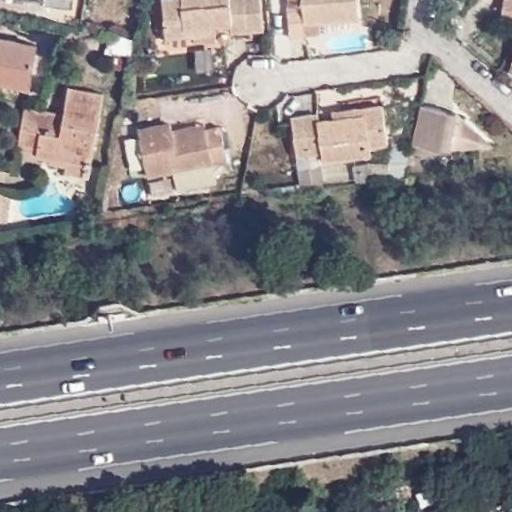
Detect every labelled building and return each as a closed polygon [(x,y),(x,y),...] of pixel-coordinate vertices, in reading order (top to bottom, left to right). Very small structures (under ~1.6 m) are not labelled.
[(162,0),(166,36),(216,31),(216,24),(230,23),(231,31),(262,28),(259,0),(162,0)] [(304,22),(320,20),(359,17),(357,0),(288,0),(289,5),(288,6),(290,36),(306,33),(304,22)] [(511,0),(500,0),(497,15),(511,17),(511,0)] [(321,32),(320,20),(304,22),(306,33),(321,32)] [(0,80),(30,87),(39,44),(0,35),(0,80)] [(112,50),(125,52),(127,37),(115,35),(112,50)] [(127,37),(125,52),(132,54),(135,38),(127,37)] [(193,53),(196,75),(212,72),(209,51),(193,53)] [(26,106),(21,142),(40,146),(39,151),(39,155),(47,156),(94,164),(107,94),(69,88),(64,113),(26,106)] [(302,115),(307,151),(315,150),(321,150),(322,159),(370,154),(368,144),(385,142),(381,106),(351,109),(351,117),(332,119),(318,120),(318,113),(302,115)] [(331,111),(332,119),(351,117),(351,109),(331,111)] [(290,116),(295,153),(307,151),(302,115),(290,116)] [(174,134),(206,128),(206,122),(174,129),(174,134)] [(222,124),(206,128),(174,134),(174,129),(172,123),(140,129),(142,135),(148,166),(149,174),(176,168),(179,188),(218,180),(214,160),(229,157),(222,124)] [(133,169),(148,166),(142,135),(127,138),(133,169)] [(21,143),(19,148),(39,151),(40,146),(21,142),(21,143)] [(393,142),(391,173),(390,176),(405,174),(407,174),(414,142),(412,142),(393,142)] [(289,185),(298,184),(299,191),(322,188),(321,181),(320,167),(317,165),(315,150),(307,151),(295,153),(294,153),(294,162),(288,162),(289,170),(287,170),(289,185)] [(92,176),(94,164),(47,156),(47,162),(66,165),(66,172),(92,176)]
